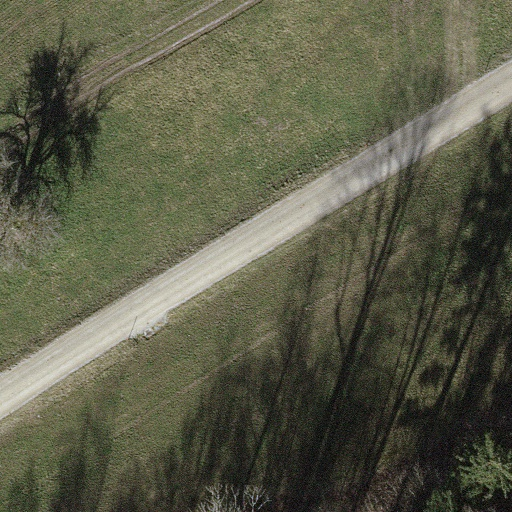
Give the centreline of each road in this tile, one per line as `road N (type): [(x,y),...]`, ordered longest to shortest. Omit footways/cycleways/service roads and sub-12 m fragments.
road 1 (track): [(511,90),(0,404)]
road 2 (track): [(0,156),(137,58),(239,0)]
